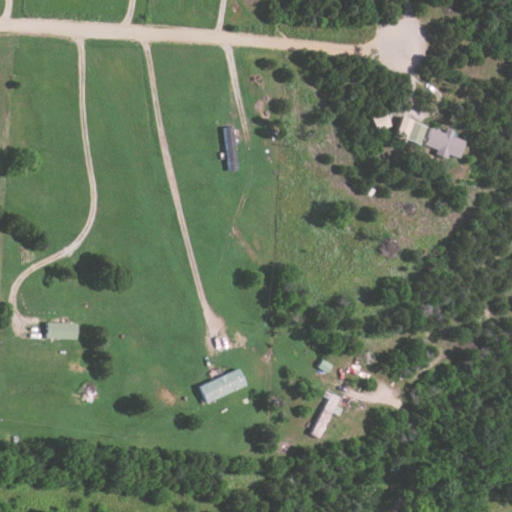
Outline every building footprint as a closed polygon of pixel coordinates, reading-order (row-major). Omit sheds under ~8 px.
[(418,145),(424,125),(398,117),(392,137),(418,145)] [(455,158),(462,141),(449,136),(450,134),(428,126),(421,145),(433,150),(431,154),(441,158),(443,154),(455,158)] [(223,129),(227,161),(236,160),(231,127),(223,129)] [(74,340),(75,323),(45,322),(44,338),(74,340)] [(243,386),(235,369),(195,386),(202,403),(243,386)] [(334,416),(337,408),(331,406),(335,398),(325,393),(306,434),(315,438),(327,412),(334,416)]
